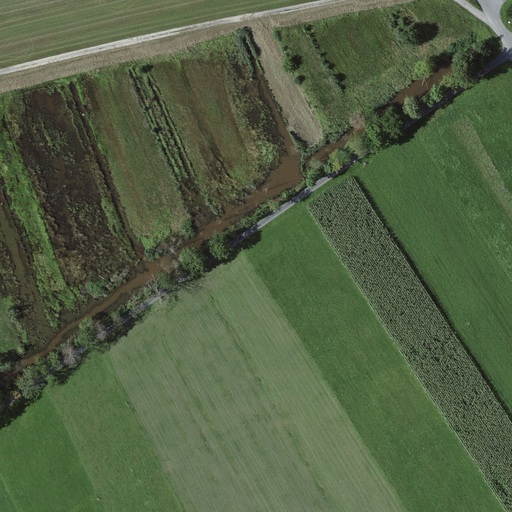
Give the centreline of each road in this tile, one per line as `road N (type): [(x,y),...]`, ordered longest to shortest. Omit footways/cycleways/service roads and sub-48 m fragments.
road 1 (track): [(511,50),(0,407)]
road 2 (track): [(347,0),(0,75)]
